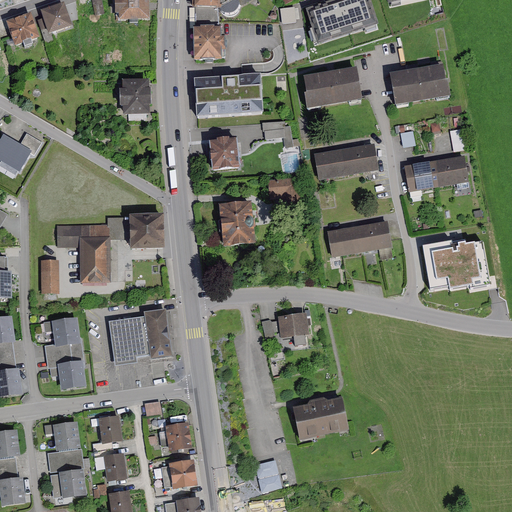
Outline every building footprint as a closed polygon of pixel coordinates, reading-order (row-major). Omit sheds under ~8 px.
[(103,0),(101,0),(94,1),(96,19),(106,18),(103,0)] [(151,0),(116,0),(117,20),(151,20),(151,0)] [(194,0),(194,10),(196,10),(217,11),(219,11),(224,14),(228,16),(233,15),(236,14),(238,11),(240,7),(240,4),(239,0),(194,0)] [(378,0),(353,0),(320,11),(331,43),(387,24),(378,0)] [(67,1),(39,10),(42,17),(37,20),(40,28),(46,26),(49,36),(75,27),(67,1)] [(283,5),(285,19),(298,17),(297,3),(283,5)] [(219,11),(196,10),(196,30),(219,30),(219,11)] [(30,12),(6,20),(15,47),(40,39),(30,12)] [(196,30),(194,30),(194,63),(222,63),(222,51),(226,51),(226,39),(221,39),(221,29),(219,30),(196,30)] [(332,74),(304,79),(309,110),(362,102),(357,70),(332,74)] [(454,70),(393,79),(397,111),(458,103),(454,70)] [(261,77),(194,82),(197,121),(264,116),(261,77)] [(149,78),(118,79),(120,115),(151,114),(149,78)] [(285,123),(263,125),(265,140),(286,139),(285,128),(285,123)] [(440,124),(431,125),(433,133),(441,132),(440,124)] [(291,127),(285,128),(286,139),(287,150),(295,148),(291,127)] [(464,130),(451,132),(454,153),(468,151),(464,130)] [(413,132),(401,134),(404,149),(416,147),(413,132)] [(27,135),(20,147),(32,154),(36,156),(43,144),(27,135)] [(20,147),(4,137),(0,144),(0,163),(20,175),(32,154),(20,147)] [(237,141),(210,143),(212,172),(240,170),(237,141)] [(374,147),(314,157),(319,183),(379,173),(374,147)] [(465,159),(406,168),(410,194),(469,185),(465,159)] [(296,180),(270,184),(272,200),(283,198),(284,212),(304,209),(302,192),(298,193),(296,180)] [(251,203),(219,207),(224,250),(256,246),(251,203)] [(0,206),(1,205),(0,204),(0,228),(1,229),(8,216),(0,211),(0,206)] [(483,211),(474,213),(476,219),(484,217),(483,211)] [(164,217),(130,218),(130,241),(131,252),(165,251),(164,217)] [(130,218),(109,219),(109,225),(109,241),(130,241),(130,218)] [(388,224),(329,234),(333,259),(393,249),(388,224)] [(109,225),(59,227),(60,248),(80,248),(81,286),(111,285),(109,241),(109,225)] [(454,242),(421,248),(429,294),(448,291),(449,295),(469,291),(470,294),(493,290),(485,243),(468,246),(468,243),(455,245),(454,242)] [(59,263),(42,263),(42,294),(58,295),(59,263)] [(5,274),(0,274),(0,301),(13,301),(12,274),(5,274)] [(145,315),(145,319),(109,324),(116,368),(137,365),(136,359),(151,357),(151,361),(173,359),(166,312),(145,315)] [(307,316),(279,320),(282,341),(294,339),(295,349),(307,347),(305,338),(310,337),(307,316)] [(15,344),(12,319),(0,320),(0,346),(13,345),(15,344)] [(45,348),(46,359),(84,354),(82,340),(80,340),(78,320),(52,324),(54,333),(55,346),(45,348)] [(271,321),(262,323),(267,343),(276,340),(271,321)] [(45,334),(54,333),(52,324),(52,323),(44,324),(45,334)] [(240,369),(234,341),(220,344),(226,371),(223,372),(230,403),(228,404),(234,432),(230,433),(237,463),(253,459),(247,429),(248,429),(242,400),(245,400),(238,370),(240,369)] [(0,360),(15,358),(13,345),(0,346),(0,360)] [(87,389),(84,368),(86,367),(84,354),(46,359),(48,370),(51,370),(59,369),(60,377),(62,392),(87,389)] [(0,360),(0,373),(17,372),(15,358),(0,360)] [(60,377),(59,369),(51,370),(52,378),(60,377)] [(0,399),(23,396),(19,371),(17,372),(0,373),(0,399)] [(308,408),(294,411),(300,443),(350,433),(343,401),(328,404),(325,401),(310,404),(308,408)] [(161,403),(147,405),(148,418),(163,416),(161,403)] [(119,418),(99,421),(103,446),(122,444),(119,418)] [(81,450),(77,424),(54,427),(54,428),(55,434),(57,453),(81,450)] [(189,425),(166,428),(169,454),(192,451),(189,425)] [(47,435),(55,434),(54,428),(54,427),(53,426),(46,427),(47,435)] [(0,460),(21,458),(17,432),(0,434),(0,460)] [(48,455),(49,465),(84,461),(83,451),(48,455)] [(127,482),(124,456),(104,459),(108,484),(127,482)] [(0,461),(0,471),(17,469),(16,460),(0,461)] [(275,460),(256,465),(263,494),(282,489),(275,460)] [(84,461),(49,465),(51,475),(85,470),(84,461)] [(195,462),(170,466),(170,468),(173,488),(173,492),(198,488),(195,462)] [(173,488),(170,468),(162,469),(165,489),(173,488)] [(0,481),(18,479),(17,469),(0,471),(0,481)] [(84,472),(60,475),(60,476),(63,499),(63,501),(87,498),(84,472)] [(54,500),(63,499),(60,476),(51,477),(54,500)] [(23,480),(0,482),(0,485),(1,492),(3,509),(27,506),(23,480)] [(131,511),(130,495),(111,497),(112,511),(131,511)] [(201,511),(200,500),(177,503),(177,504),(178,511),(201,511)]
